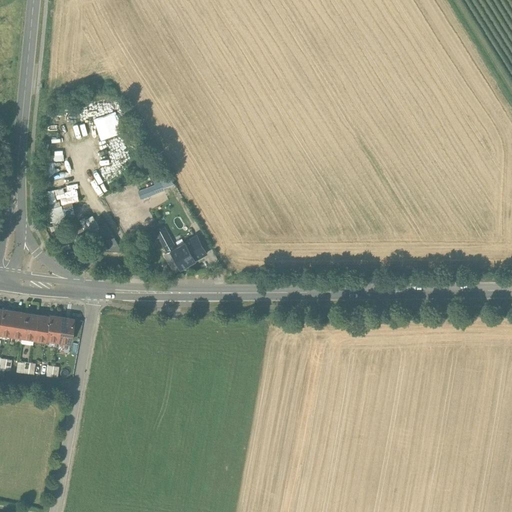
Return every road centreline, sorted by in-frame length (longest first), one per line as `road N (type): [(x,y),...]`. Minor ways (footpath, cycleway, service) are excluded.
road 1 (secondary): [(511,292),(95,291)]
road 2 (unclassified): [(54,511),(95,291)]
road 3 (tertiary): [(15,214),(37,0)]
